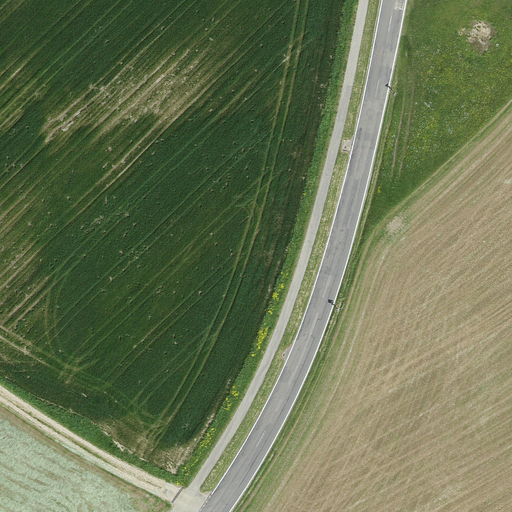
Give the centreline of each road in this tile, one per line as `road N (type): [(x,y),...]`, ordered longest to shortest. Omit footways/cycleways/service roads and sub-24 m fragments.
road 1 (tertiary): [(212,511),(256,449),(317,323),(397,0)]
road 2 (track): [(0,397),(92,458),(199,511)]
